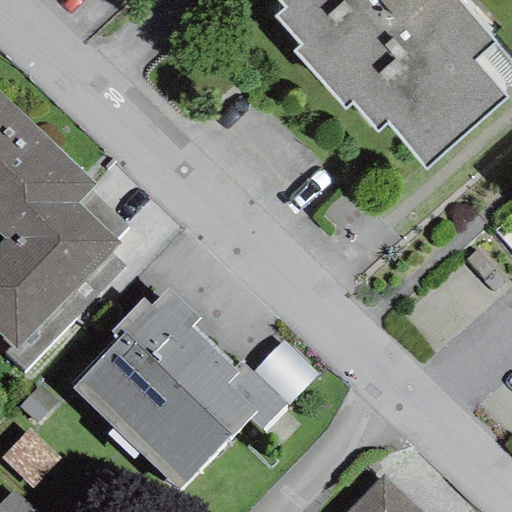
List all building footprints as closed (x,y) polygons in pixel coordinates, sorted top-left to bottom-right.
[(277,0),(285,8),(274,17),(298,44),(291,50),(345,110),(352,104),(377,132),(385,125),(425,170),(507,99),(471,59),(491,41),(455,0),(277,0)] [(0,236),(4,240),(58,185),(76,202),(88,190),(92,186),(0,97),(0,236)] [(118,243),(114,239),(126,227),(88,190),(76,202),(58,185),(4,240),(0,244),(0,336),(10,345),(2,353),(22,372),(96,296),(81,281),(118,243)] [(117,341),(71,388),(178,492),(250,419),(261,430),(286,405),(252,372),(240,360),(232,368),(188,326),(198,316),(168,287),(150,305),(142,297),(108,332),(117,341)] [(252,372),(286,405),(316,374),(283,341),(252,372)] [(38,386),(18,406),(37,424),(56,404),(38,386)] [(28,429),(0,457),(0,458),(32,489),(60,461),(28,429)] [(420,511),(381,474),(345,511),(420,511)] [(0,501),(0,511),(36,511),(12,489),(0,501)]
